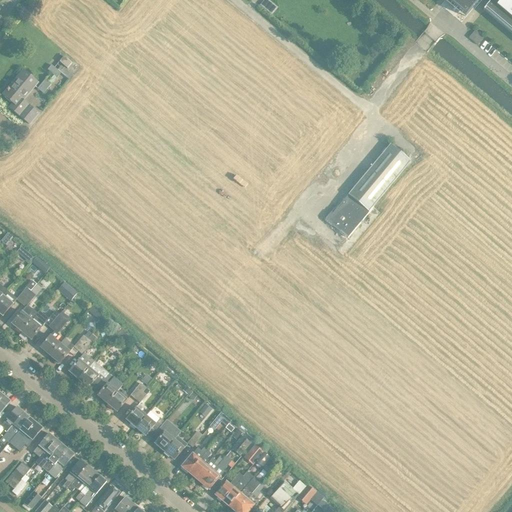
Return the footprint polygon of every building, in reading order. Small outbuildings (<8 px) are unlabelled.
[(511,0),(445,0),(445,1),(466,18),(481,0),(492,0),(483,11),(484,12),(486,10),(511,31),(511,0)] [(468,38),(477,46),(484,38),(475,31),(468,38)] [(59,62),(67,69),(71,64),(63,57),(59,62)] [(48,70),(51,74),(41,86),(45,91),(51,85),(57,78),(60,80),(62,77),(63,78),(65,76),(69,80),(72,76),(61,66),(57,71),(51,66),(48,70)] [(38,114),(23,101),(38,83),(24,71),(3,95),(13,104),(10,108),(29,125),(38,114)] [(324,220),(346,239),(372,208),(410,163),(390,146),(332,214),(330,213),(324,220)] [(8,245),(14,237),(8,233),(2,240),(8,245)] [(25,249),(21,253),(30,262),(34,258),(25,249)] [(39,270),(45,275),(48,270),(43,265),(39,270)] [(31,292),(21,304),(25,307),(35,296),(36,296),(42,290),(37,285),(31,292)] [(21,304),(31,292),(26,288),(17,300),(21,304)] [(7,292),(0,300),(0,314),(3,316),(16,300),(7,292)] [(22,333),(37,314),(27,306),(12,324),(22,333)] [(92,306),(88,311),(100,321),(104,316),(92,306)] [(50,327),(59,315),(55,312),(45,323),(50,327)] [(59,315),(50,327),(54,331),(57,334),(69,319),(62,312),(59,315)] [(37,314),(22,333),(31,340),(41,328),(32,320),(37,314)] [(129,337),(122,330),(115,338),(123,345),(129,337)] [(41,348),(51,357),(61,344),(56,340),(59,336),(57,334),(54,331),(41,348)] [(79,352),(94,333),(93,332),(92,333),(89,331),(89,332),(88,332),(84,336),(83,336),(74,347),(79,352)] [(94,333),(79,352),(83,355),(96,338),(98,336),(94,333)] [(61,344),(51,357),(60,364),(74,347),(70,343),(66,348),(61,344)] [(79,381),(94,362),(85,354),(79,360),(69,372),(79,381)] [(94,362),(79,381),(89,388),(91,386),(96,390),(109,374),(94,362)] [(109,374),(96,390),(99,393),(97,396),(108,405),(118,392),(108,384),(110,382),(109,381),(112,377),(109,374)] [(136,400),(146,388),(141,383),(131,395),(136,400)] [(146,388),(136,400),(140,403),(150,391),(146,388)] [(118,392),(108,405),(117,412),(127,400),(118,392)] [(193,392),(189,397),(193,401),(197,396),(193,392)] [(3,397),(0,400),(0,418),(1,416),(0,415),(0,413),(10,402),(3,397)] [(206,404),(199,412),(205,417),(212,409),(206,404)] [(0,440),(23,413),(16,407),(5,420),(6,421),(1,427),(0,425),(0,440)] [(136,429),(146,416),(140,411),(137,408),(126,420),(136,429)] [(146,416),(136,429),(145,436),(147,434),(153,438),(163,426),(157,422),(159,419),(150,412),(146,416)] [(23,413),(0,440),(0,441),(0,442),(5,447),(29,418),(23,413)] [(232,421),(222,413),(210,427),(214,431),(222,420),(228,425),(232,421)] [(29,418),(5,447),(6,447),(14,437),(17,439),(13,444),(16,447),(36,424),(29,418)] [(175,440),(181,433),(167,421),(163,426),(153,438),(156,441),(154,444),(165,453),(175,440)] [(36,424),(16,447),(13,451),(17,454),(24,445),(27,448),(32,442),(31,441),(42,429),(36,424)] [(228,425),(225,429),(231,433),(234,429),(228,425)] [(193,447),(203,436),(198,431),(188,443),(193,447)] [(40,458),(55,440),(48,434),(37,447),(38,447),(33,453),(36,455),(40,458)] [(242,437),(232,449),(240,456),(250,444),(248,442),(249,441),(245,438),(245,439),(242,437)] [(51,458),(61,445),(55,440),(40,458),(42,461),(46,464),(51,458)] [(181,445),(175,440),(165,453),(174,460),(187,445),(183,442),(181,445)] [(61,445),(51,458),(46,464),(42,469),(48,474),(52,469),(67,450),(61,445)] [(244,458),(252,466),(256,462),(263,453),(255,445),(244,458)] [(189,472),(209,448),(208,447),(206,450),(204,448),(201,451),(197,448),(182,467),(189,472)] [(209,448),(189,472),(195,478),(206,465),(210,462),(207,459),(213,451),(209,448)] [(67,450),(52,469),(48,474),(55,479),(64,469),(63,468),(74,455),(67,450)] [(256,462),(262,467),(269,458),(263,453),(256,462)] [(206,465),(195,478),(202,484),(223,460),(219,457),(216,461),(212,458),(210,462),(206,465)] [(223,460),(202,484),(210,490),(225,472),(224,471),(232,461),(226,457),(223,460)] [(66,491),(86,466),(80,461),(69,474),(70,474),(65,480),(67,482),(63,488),(66,491)] [(13,490),(16,487),(31,470),(22,462),(5,483),(13,490)] [(86,466),(66,491),(67,491),(69,489),(73,492),(75,489),(77,490),(93,471),(86,466)] [(93,471),(77,490),(78,491),(81,493),(75,499),(79,502),(99,477),(93,471)] [(243,477),(222,501),(229,506),(244,488),(254,478),(247,472),(243,477)] [(222,501),(243,477),(239,474),(229,485),(227,483),(216,495),(222,501)] [(25,476),(16,487),(21,491),(28,479),(25,476)] [(99,477),(79,502),(85,507),(96,495),(95,495),(105,482),(99,477)] [(244,488),(229,506),(235,511),(236,511),(260,484),(254,478),(244,489),(244,488)] [(283,509),(297,493),(285,483),(279,489),(279,488),(270,498),(283,509)] [(260,484),(236,511),(248,511),(262,496),(259,493),(264,487),(260,484)] [(311,501),(318,493),(308,485),(297,498),(306,506),(310,501),(311,501)] [(16,487),(13,490),(14,490),(11,493),(17,498),(22,492),(16,487)] [(91,511),(102,511),(119,493),(112,487),(91,511)] [(31,511),(41,498),(33,492),(23,504),(31,511)] [(318,493),(311,501),(317,507),(321,503),(320,502),(323,499),(318,494),(319,493),(318,493)] [(125,511),(132,504),(125,498),(115,510),(116,511),(114,511),(125,511)] [(48,511),(54,506),(52,507),(45,501),(35,511),(48,511)] [(321,503),(317,507),(323,511),(327,508),(321,503)]
